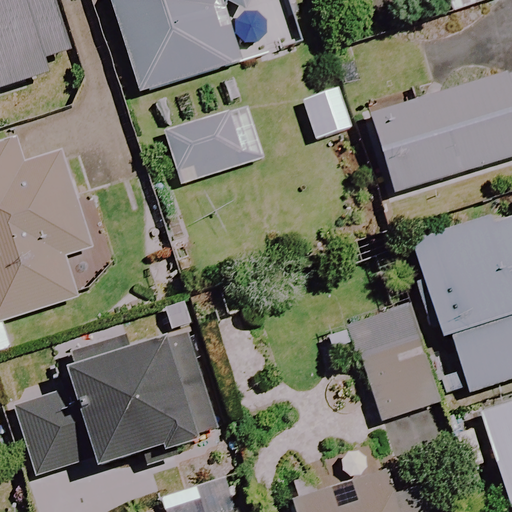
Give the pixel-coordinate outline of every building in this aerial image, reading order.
[(0,0),(0,95),(49,80),(44,65),(69,57),(58,22),(46,26),(37,0),(0,0)] [(227,0),(110,0),(108,5),(139,101),(240,68),(234,28),(215,20),(227,0)] [(511,161),(511,79),(369,124),(393,200),(511,161)] [(245,171),(227,113),(162,133),(180,191),(245,171)] [(21,172),(14,147),(0,151),(0,325),(75,303),(63,263),(93,254),(65,159),(21,172)] [(511,219),(413,248),(441,347),(449,344),(465,398),(511,384),(511,219)] [(436,411),(406,311),(323,335),(332,365),(357,357),(378,428),(436,411)] [(211,447),(188,343),(67,371),(73,399),(14,412),(32,488),(211,447)] [(511,511),(511,408),(478,420),(507,511),(511,511)] [(289,511),(399,511),(393,483),(338,494),(288,504),(289,511)] [(201,511),(195,493),(159,505),(161,511),(201,511)]
